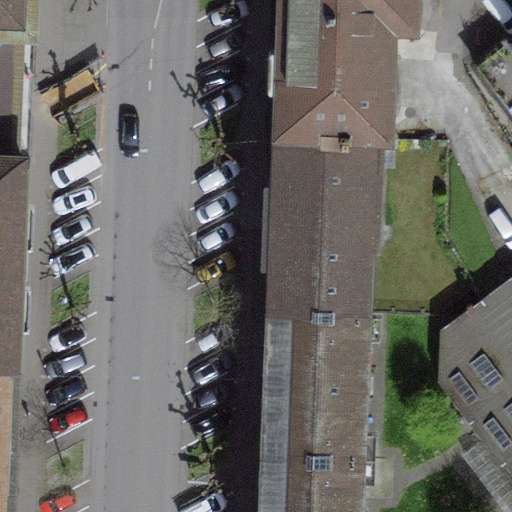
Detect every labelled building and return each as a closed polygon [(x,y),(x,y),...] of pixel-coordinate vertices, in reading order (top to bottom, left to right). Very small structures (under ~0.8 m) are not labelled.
[(0,0),(0,155),(13,156),(17,24),(27,25),(27,0),(0,0)] [(276,0),(272,132),(382,137),(383,96),(394,96),(395,49),(385,49),(384,29),(416,30),(416,0),(276,0)] [(511,34),(473,64),(511,116),(511,34)] [(272,132),(265,306),(370,311),(371,248),(379,248),(382,137),(272,132)] [(22,157),(13,156),(0,155),(0,366),(13,367),(22,157)] [(511,274),(439,328),(437,381),(511,478),(511,274)] [(265,306),(259,452),(363,455),(370,311),(265,306)] [(0,487),(9,488),(13,367),(0,366),(0,487)] [(259,452),(256,511),(360,511),(363,455),(259,452)] [(0,511),(8,511),(9,488),(0,487),(0,511)]
